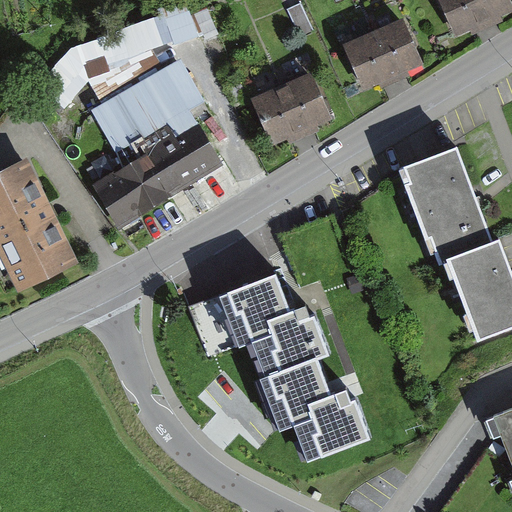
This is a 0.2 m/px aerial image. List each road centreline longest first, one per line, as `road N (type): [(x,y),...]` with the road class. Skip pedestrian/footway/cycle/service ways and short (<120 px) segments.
road 1 (unclassified): [(101,293),(511,45)]
road 2 (residential): [(101,293),(140,390),(166,431),(204,471),(277,511)]
